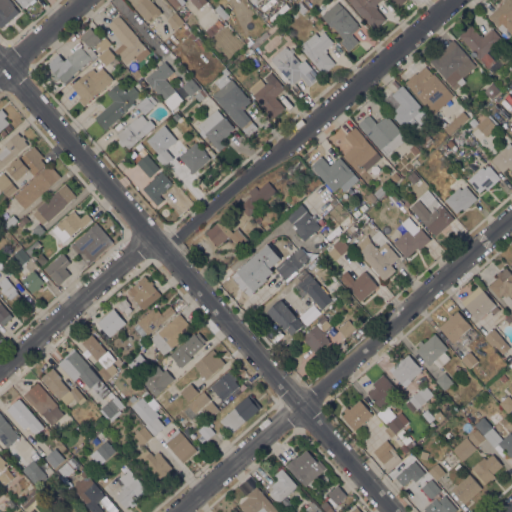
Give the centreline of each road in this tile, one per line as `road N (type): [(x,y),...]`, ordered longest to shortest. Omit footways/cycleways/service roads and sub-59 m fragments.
road 1 (residential): [(393,511),(0,63)]
road 2 (residential): [(511,220),(177,511)]
road 3 (residential): [(450,0),(164,251)]
road 4 (residential): [(152,237),(0,371)]
